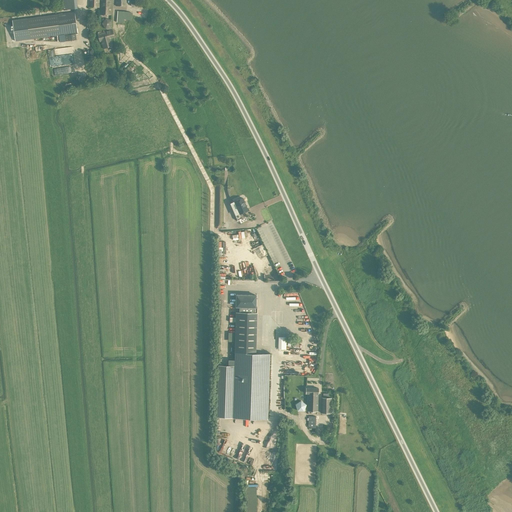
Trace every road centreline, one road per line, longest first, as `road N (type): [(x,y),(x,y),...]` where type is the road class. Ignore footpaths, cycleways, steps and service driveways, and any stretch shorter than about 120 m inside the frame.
road 1 (tertiary): [(436,511),(250,123),(168,0)]
road 2 (track): [(118,36),(162,86),(213,191),(212,230),(251,245),(259,286),(322,279)]
